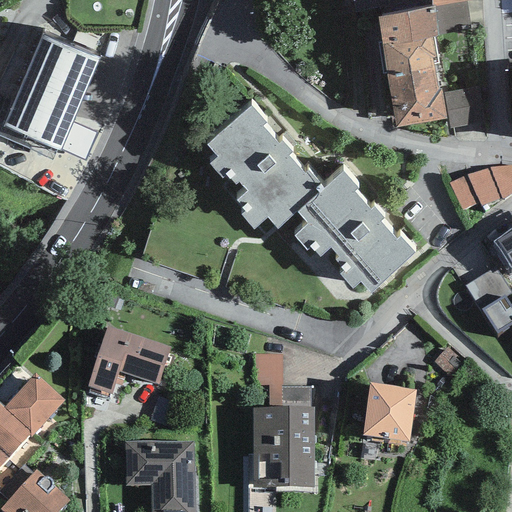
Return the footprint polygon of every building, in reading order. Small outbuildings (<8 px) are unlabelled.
[(470,30),(467,1),(434,5),(434,7),(438,35),(470,30)] [(378,18),(396,128),(446,119),(441,89),(438,89),(434,64),(438,63),(434,37),(438,36),(438,35),(434,7),(378,18)] [(24,81),(80,104),(99,58),(42,35),(24,81)] [(72,123),(80,104),(24,81),(4,125),(60,151),(60,150),(72,123)] [(478,87),(444,93),(450,128),(484,123),(478,87)] [(266,124),(251,107),(206,144),(217,157),(208,164),(221,179),(227,175),(236,186),(239,183),(246,192),(235,201),(244,212),(241,215),(253,229),(267,217),(278,229),(298,213),(320,194),(319,193),(315,187),(319,184),(309,171),(304,175),(288,157),(293,153),(282,140),(278,144),(263,126),(266,124)] [(97,133),(72,123),(60,150),(85,160),(97,133)] [(511,169),(490,170),(455,188),(470,218),(511,196),(511,169)] [(344,171),(319,193),(320,194),(298,213),(307,224),(295,236),(307,251),(312,246),(320,257),(330,249),(347,268),(339,275),(352,289),(361,281),(370,293),(415,253),(400,237),(396,240),(379,222),(384,219),(374,207),(369,210),(354,191),(358,188),(344,171)] [(511,229),(493,242),(511,270),(511,229)] [(511,294),(496,268),(466,287),(498,337),(511,327),(511,306),(511,307),(506,298),(511,294)] [(119,372),(158,385),(170,347),(107,326),(87,386),(111,395),(119,372)] [(465,363),(448,347),(433,363),(450,379),(465,363)] [(281,387),(281,355),(255,355),(255,385),(268,385),(268,408),(281,408),(281,387)] [(29,435),(31,437),(65,400),(35,373),(4,408),(31,432),(29,435)] [(417,390),(370,383),(362,436),(409,443),(417,390)] [(311,386),(281,387),(281,408),(311,408),(311,386)] [(29,435),(31,432),(4,408),(0,404),(0,450),(9,458),(29,435)] [(314,488),(314,407),(311,408),(281,408),(268,408),(252,407),(252,488),(314,488)] [(151,486),(151,511),(194,511),(193,442),(125,443),(126,486),(151,486)] [(0,467),(9,458),(0,450),(0,467)] [(58,511),(69,500),(36,469),(0,509),(0,510),(2,511),(58,511)]
